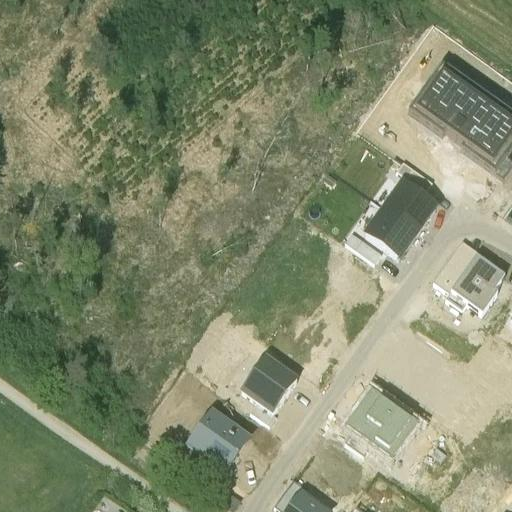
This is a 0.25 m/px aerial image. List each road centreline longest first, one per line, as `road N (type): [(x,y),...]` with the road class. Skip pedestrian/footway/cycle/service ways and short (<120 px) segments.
road 1 (residential): [(252,511),(455,231),(472,230),(511,256)]
road 2 (track): [(0,384),(177,511)]
